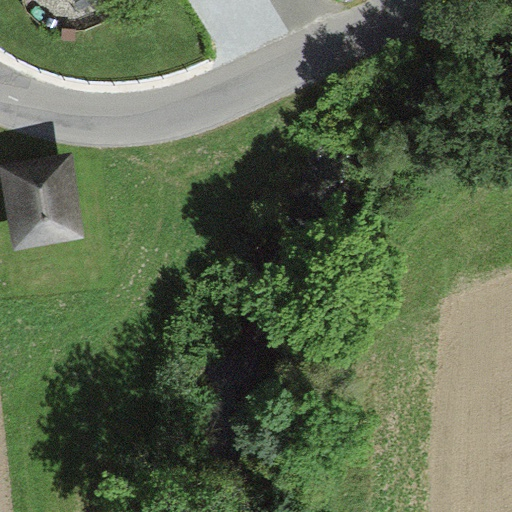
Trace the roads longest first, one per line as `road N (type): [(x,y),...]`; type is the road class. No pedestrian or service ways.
road 1 (residential): [(0,91),(29,108),(103,118),(228,93)]
road 2 (unclassified): [(228,93),(442,0)]
